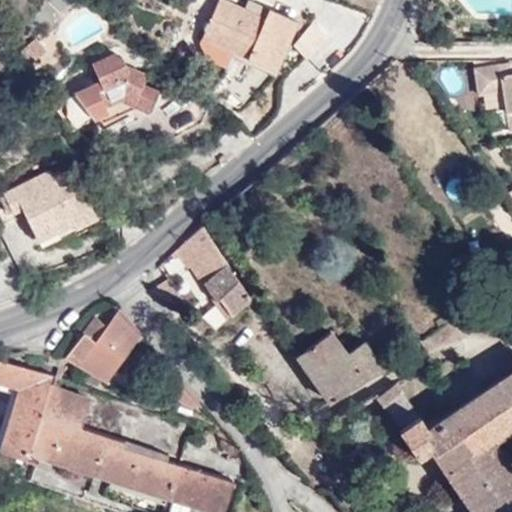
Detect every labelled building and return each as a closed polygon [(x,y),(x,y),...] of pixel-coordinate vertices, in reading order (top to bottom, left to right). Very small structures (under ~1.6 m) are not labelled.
[(223,0),(220,0),(202,40),(273,68),(294,19),(270,9),(265,18),(223,0)] [(511,11),(511,0),(502,0),(501,10),(511,11)] [(37,39),(22,51),(29,62),(45,49),(37,39)] [(102,82),(97,83),(77,92),(72,95),(93,121),(107,114),(105,106),(124,98),(150,111),(159,92),(140,85),(143,75),(125,67),(122,56),(117,59),(115,54),(94,63),(102,82)] [(507,91),(511,124),(511,73),(507,74),(506,65),(479,69),(483,94),(507,91)] [(77,92),(97,83),(95,79),(74,88),(77,92)] [(53,224),(57,231),(75,224),(77,227),(98,216),(82,185),(78,188),(69,170),(54,178),(50,172),(5,194),(13,214),(23,210),(35,232),(53,224)] [(38,240),(57,231),(53,224),(35,232),(38,240)] [(252,296),(204,226),(178,247),(190,263),(216,301),(222,298),(232,313),(252,296)] [(190,263),(178,247),(175,250),(186,266),(190,263)] [(501,313),(488,294),(483,298),(487,306),(477,312),(485,323),(501,313)] [(108,377),(141,332),(120,308),(108,323),(97,315),(66,354),(108,377)] [(333,330),(298,352),(330,398),(385,368),(366,340),(348,352),(333,330)] [(0,445),(37,458),(60,387),(49,384),(51,373),(0,358),(0,380),(18,386),(0,442),(0,445)] [(419,457),(432,450),(476,511),(511,511),(511,369),(427,424),(421,414),(400,428),(419,457)] [(178,384),(169,391),(174,396),(188,402),(193,398),(178,384)] [(91,398),(60,387),(37,458),(40,454),(217,511),(221,511),(233,480),(123,443),(124,439),(83,424),(91,398)]
